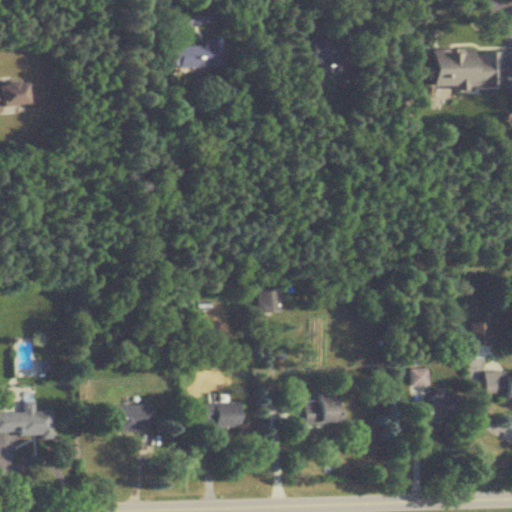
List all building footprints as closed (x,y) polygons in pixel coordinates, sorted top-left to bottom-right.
[(333,63),(348,62),(347,32),(308,33),(309,64),(319,64),(319,76),(333,75),(333,63)] [(220,39),(160,40),(161,68),(220,67),(220,39)] [(499,49),(429,49),(429,86),(499,86),(499,49)] [(0,111),(27,109),(24,82),(0,84),(0,111)] [(279,312),(279,289),(258,289),(258,312),(279,312)] [(488,344),(488,322),(469,322),(469,344),(488,344)] [(426,368),(408,368),(408,385),(426,385),(426,368)] [(511,372),(481,373),(482,392),(503,392),(503,402),(511,402),(511,372)] [(442,394),(442,388),(427,388),(427,418),(458,418),(458,394),(442,394)] [(302,400),(302,424),(337,424),(337,393),(316,393),(316,400),(302,400)] [(21,412),(0,412),(0,434),(49,434),(49,411),(31,411),(31,401),(21,401),(21,412)] [(238,427),(238,402),(202,402),(202,422),(213,422),(213,427),(238,427)] [(106,406),(106,428),(149,428),(149,405),(106,406)]
